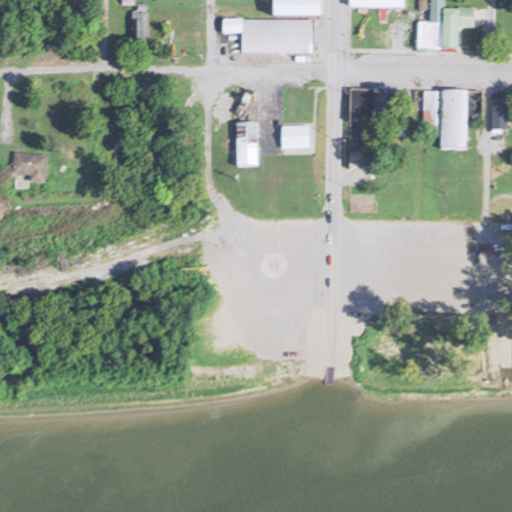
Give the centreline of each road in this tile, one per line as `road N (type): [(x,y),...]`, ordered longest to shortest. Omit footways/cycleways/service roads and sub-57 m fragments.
road 1 (residential): [(0,286),(212,234),(479,235),(484,209)]
road 2 (secondary): [(333,371),(332,0)]
road 3 (residential): [(331,68),(0,70)]
road 4 (residential): [(207,0),(212,234)]
road 5 (residential): [(489,0),(484,209)]
road 6 (residential): [(511,72),(331,68)]
